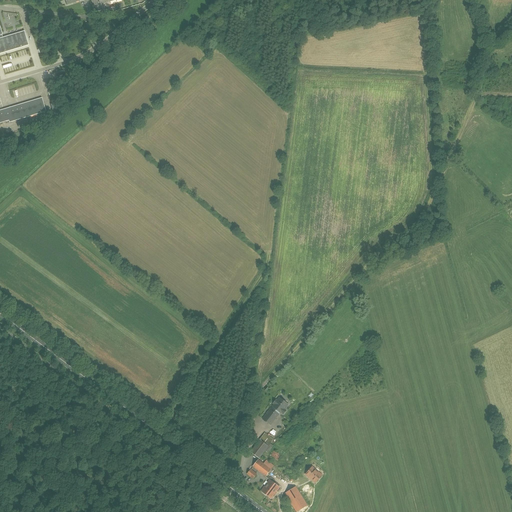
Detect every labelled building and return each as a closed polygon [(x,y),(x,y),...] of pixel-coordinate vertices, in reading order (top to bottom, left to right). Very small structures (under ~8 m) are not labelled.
[(0,53),(28,45),(24,31),(1,37),(1,35),(2,35),(0,27),(0,53)] [(51,79),(44,81),(54,115),(60,113),(54,94),(55,94),(51,79)] [(0,123),(8,121),(9,123),(11,122),(46,112),(42,98),(0,110),(0,123)] [(279,398),(277,401),(276,400),(273,404),(274,404),(272,407),(273,407),(272,407),(273,408),(272,409),(271,408),(263,419),(263,420),(270,425),(271,425),(279,415),(278,414),(279,413),(281,414),(281,413),(281,414),(282,413),(283,414),(286,411),(284,409),(288,405),(288,404),(280,398),(279,398)] [(260,440),(251,452),(253,453),(259,458),(265,451),(268,446),(271,444),(274,440),(271,438),(266,434),(265,433),(260,440)] [(276,459),(279,454),(274,450),(270,455),(276,459)] [(265,477),(271,469),(258,459),(253,467),(265,477)] [(312,467),(306,475),(315,483),(322,475),(312,467)] [(256,474),(251,470),(247,474),(253,479),(256,474)] [(268,490),(274,483),(270,480),(261,491),(267,496),(271,491),(268,490)] [(271,491),(267,496),(271,498),(279,487),(274,483),(268,490),(271,491)] [(295,487),(285,493),(297,511),(307,505),(295,487)]
